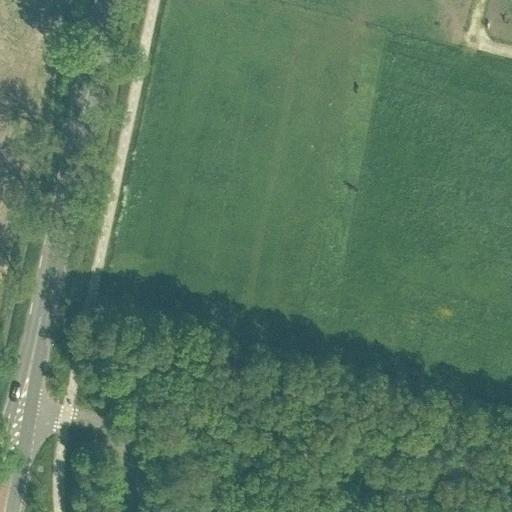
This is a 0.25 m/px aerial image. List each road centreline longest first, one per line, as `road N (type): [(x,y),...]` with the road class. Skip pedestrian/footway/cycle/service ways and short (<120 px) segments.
road 1 (primary): [(20,404),(106,0)]
road 2 (unclassified): [(126,511),(133,463),(119,437),(89,419),(20,404)]
